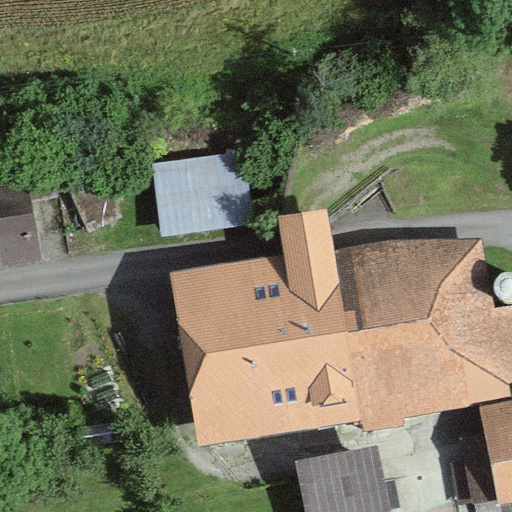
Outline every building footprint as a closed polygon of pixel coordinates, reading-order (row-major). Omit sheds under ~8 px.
[(229,150),(136,167),(149,239),(242,222),(229,150)] [(17,164),(0,165),(0,265),(26,263),(17,164)] [(279,267),(172,284),(197,446),(511,397),(511,309),(488,313),(476,236),(341,257),(334,212),(272,222),(279,267)] [(511,511),(511,403),(472,410),(489,511),(511,511)] [(383,511),(372,455),(291,471),(298,511),(383,511)] [(29,460),(0,464),(0,504),(35,499),(29,460)]
